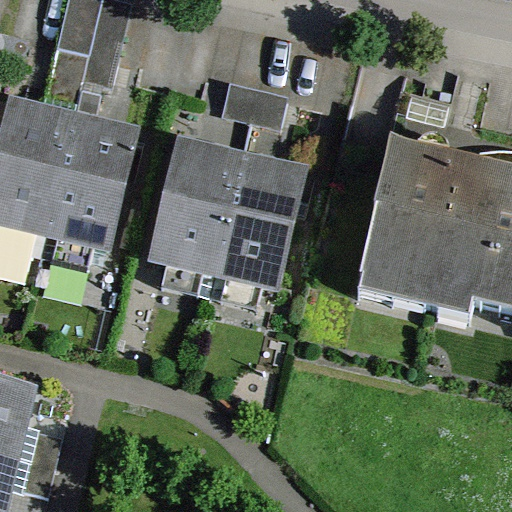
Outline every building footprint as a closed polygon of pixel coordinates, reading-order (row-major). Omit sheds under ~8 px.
[(280,138),(291,103),(236,87),(226,122),(280,138)] [(151,138),(26,111),(4,215),(128,241),(151,138)] [(316,175),(192,148),(169,252),(293,278),(316,175)] [(511,184),(404,160),(370,307),(511,339),(511,184)] [(0,511),(22,511),(47,400),(0,389),(0,511)]
